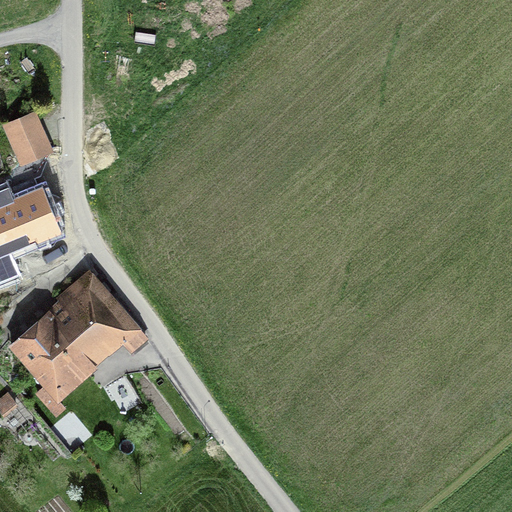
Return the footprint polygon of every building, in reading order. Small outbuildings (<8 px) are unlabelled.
[(54,150),(36,108),(3,122),(21,164),(54,150)] [(0,189),(0,259),(63,232),(42,182),(16,193),(12,184),(0,189)] [(151,336),(95,271),(91,266),(57,296),(60,299),(8,343),(43,384),(35,391),(56,416),(66,407),(59,398),(123,343),(132,353),(151,336)] [(8,390),(0,396),(0,412),(2,415),(18,403),(8,390)] [(88,433),(71,414),(55,427),(72,447),(88,433)]
